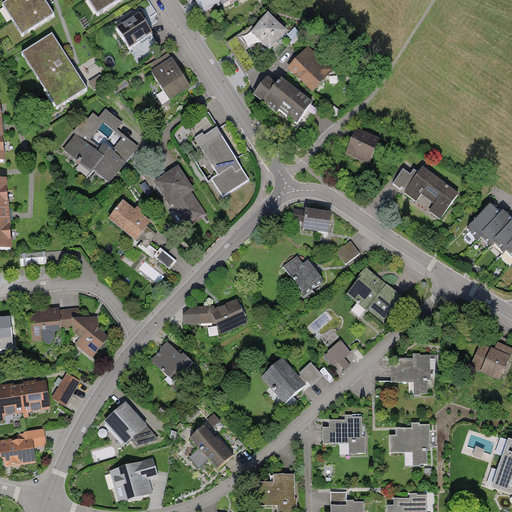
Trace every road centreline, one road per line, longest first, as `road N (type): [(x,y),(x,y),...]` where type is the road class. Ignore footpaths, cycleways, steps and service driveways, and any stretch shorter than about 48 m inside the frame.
road 1 (residential): [(172,511),(228,486),(453,278)]
road 2 (residential): [(288,190),(139,340)]
road 3 (residential): [(169,0),(281,175)]
road 4 (residential): [(453,278),(327,194),(288,190)]
road 5 (residential): [(139,340),(88,412),(47,503)]
road 6 (residential): [(0,290),(95,286),(139,340)]
